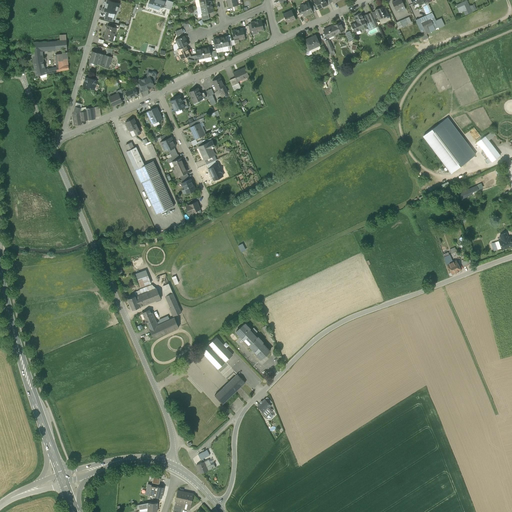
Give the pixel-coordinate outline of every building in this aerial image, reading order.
[(104,11),(106,11),(110,12),(115,14),(116,14),(117,11),(118,7),(119,3),(107,0),(107,3),(106,3),(105,7),(105,8),(104,11)] [(173,2),(166,0),(165,0),(163,7),(171,10),(173,2)] [(317,0),(315,1),(318,9),(327,5),(324,0),(317,0)] [(396,0),(392,2),(395,10),(404,6),(401,0),(396,0)] [(302,13),(304,16),(313,12),(310,6),(309,3),(299,7),(301,10),(298,11),(300,14),(302,13)] [(212,4),(200,7),(202,14),(208,13),(214,12),(212,4)] [(379,19),(388,15),(384,6),(376,9),(376,10),(375,11),(378,17),(379,19)] [(284,15),(287,23),(296,20),(292,11),(284,15)] [(376,23),(374,19),(372,13),(371,12),(362,16),(366,24),(372,21),(373,24),(376,23)] [(353,29),(354,32),(367,26),(366,24),(362,16),(361,13),(354,16),(357,22),(351,25),(352,28),(352,30),(353,29)] [(419,19),(421,23),(430,19),(433,25),(436,23),(432,13),(419,19)] [(108,16),(109,15),(106,14),(104,19),(113,22),(114,18),(108,16)] [(390,20),(388,15),(379,19),(381,24),(390,20)] [(396,23),(399,28),(411,23),(408,17),(396,23)] [(420,30),(422,36),(425,34),(422,29),(423,29),(421,23),(419,19),(415,21),(420,30)] [(433,25),(430,19),(421,23),(423,29),(427,27),(433,25)] [(252,29),(253,32),(264,30),(261,20),(251,23),(251,24),(252,29)] [(333,25),(333,26),(337,34),(344,30),(340,22),(333,25)] [(104,38),(111,40),(112,36),(114,37),(116,28),(113,27),(107,25),(107,26),(104,38),(103,38),(104,38)] [(328,38),(337,34),(333,26),(324,30),(328,38)] [(234,40),(245,38),(244,35),(243,29),(232,31),(234,40)] [(307,44),(309,50),(310,50),(320,45),(315,35),(311,37),(311,38),(305,40),(307,44)] [(177,43),(179,49),(186,46),(188,45),(184,36),(178,38),(175,40),(177,43)] [(220,38),(222,47),(229,46),(228,41),(227,36),(220,38)] [(216,49),(222,47),(220,38),(213,39),(215,49),(216,49)] [(62,49),(62,41),(60,41),(31,44),(32,52),(43,51),(55,50),(62,49)] [(181,59),(186,57),(190,55),(186,46),(179,49),(177,50),(181,59)] [(209,47),(202,48),(204,58),(211,57),(210,52),(209,47)] [(197,60),(198,60),(199,59),(204,58),(202,48),(195,50),(196,55),(197,60)] [(89,62),(97,64),(100,54),(92,51),(89,62)] [(43,61),(43,54),(32,56),(33,63),(43,61)] [(55,55),(56,67),(63,66),(62,54),(55,55)] [(112,57),(100,54),(97,64),(109,67),(112,57)] [(334,76),(338,74),(333,56),(329,57),(334,76)] [(34,69),(36,76),(46,74),(45,70),(43,61),(33,63),(34,69)] [(46,74),(64,70),(63,66),(56,67),(45,70),(46,74)] [(235,78),(237,81),(249,76),(245,68),(237,72),(237,71),(233,72),(235,78)] [(143,90),(143,91),(154,86),(153,83),(155,82),(156,80),(155,80),(157,74),(156,74),(155,72),(153,72),(151,73),(148,72),(150,73),(148,77),(146,78),(139,81),(139,83),(143,90)] [(83,86),(94,90),(97,80),(88,77),(88,78),(85,77),(83,86)] [(220,88),(223,95),(227,92),(224,86),(220,78),(212,81),(216,90),(220,88)] [(229,80),(232,86),(238,83),(237,81),(235,78),(229,80)] [(125,93),(128,99),(138,94),(135,88),(125,93)] [(189,92),(193,101),(197,99),(198,101),(199,101),(206,97),(204,92),(200,94),(198,88),(189,92)] [(109,98),(113,106),(122,102),(121,99),(118,94),(113,96),(113,97),(110,98),(109,98)] [(211,95),(208,97),(207,97),(211,106),(216,104),(212,95),(211,95)] [(170,101),(175,111),(180,109),(184,107),(184,106),(182,101),(180,97),(170,101)] [(86,111),(88,120),(95,119),(95,117),(94,108),(86,109),(86,111)] [(147,112),(152,124),(158,121),(162,119),(157,108),(147,112)] [(82,124),(82,121),(80,112),(73,114),(72,114),(74,125),(82,124)] [(423,136),(451,173),(475,155),(447,118),(423,136)] [(126,122),(130,131),(133,129),(138,127),(134,119),(126,122)] [(190,128),(195,139),(200,137),(203,135),(198,124),(190,127),(190,128)] [(477,142),(486,154),(494,148),(488,140),(485,136),(477,142)] [(163,148),(165,152),(175,147),(171,137),(170,137),(164,140),(160,142),(162,148),(163,148)] [(204,159),(214,155),(211,148),(215,147),(212,141),(204,145),(199,147),(204,159)] [(126,145),(128,151),(134,148),(131,143),(126,145)] [(135,170),(144,165),(136,147),(134,148),(128,151),(127,151),(135,170)] [(499,155),(494,148),(486,154),(489,158),(491,161),(492,162),(499,156),(499,155)] [(204,159),(207,164),(215,161),(217,160),(214,155),(204,159)] [(172,162),(173,162),(176,170),(184,167),(180,158),(174,161),(172,162)] [(207,164),(209,169),(217,165),(215,161),(207,164)] [(153,162),(144,165),(135,170),(141,183),(159,174),(153,162)] [(223,176),(218,165),(217,165),(209,169),(214,180),(223,176)] [(187,172),(184,167),(176,170),(179,176),(186,172),(187,172)] [(174,206),(159,174),(141,183),(156,215),(174,206)] [(185,189),(187,193),(190,191),(190,192),(195,190),(192,184),(190,179),(182,183),(185,189)] [(460,194),(462,199),(472,194),(472,192),(478,190),(476,186),(460,194)] [(189,205),(189,206),(192,212),(192,213),(194,212),(200,210),(197,202),(189,205)] [(505,247),(506,248),(511,246),(511,244),(511,245),(510,239),(509,237),(508,238),(506,233),(500,235),(501,240),(498,241),(501,248),(505,247)] [(246,251),(242,244),(238,246),(241,253),(246,251)] [(449,252),(452,258),(458,256),(455,248),(450,250),(450,251),(449,252)] [(443,255),(446,265),(447,265),(452,263),(448,253),(443,255)] [(447,265),(452,275),(461,270),(460,270),(456,261),(452,263),(447,265)] [(138,280),(148,276),(145,270),(135,274),(138,280)] [(138,280),(141,287),(151,284),(148,276),(138,280)] [(166,296),(172,293),(169,283),(161,287),(166,296)] [(140,290),(140,291),(135,292),(136,296),(135,296),(139,307),(161,299),(157,288),(148,292),(146,287),(140,290)] [(166,297),(174,316),(181,313),(172,293),(166,296),(166,297)] [(128,299),(133,310),(139,307),(135,296),(128,299)] [(142,313),(149,329),(158,325),(156,322),(154,318),(153,318),(149,310),(142,313)] [(159,325),(170,320),(168,316),(159,320),(159,321),(156,322),(158,325),(159,324),(159,325)] [(149,329),(154,339),(179,328),(174,318),(170,320),(159,325),(159,324),(158,325),(149,329)] [(245,323),(236,331),(243,339),(242,340),(248,346),(249,345),(256,353),(255,354),(261,360),(270,351),(262,343),(263,342),(258,337),(256,338),(254,334),(257,332),(253,328),(250,331),(249,330),(250,329),(245,323)] [(216,337),(209,344),(225,362),(233,355),(216,337)] [(218,369),(225,362),(209,344),(201,352),(218,369)] [(214,396),(222,404),(245,383),(237,374),(214,396)] [(257,407),(261,411),(266,407),(268,409),(269,408),(272,406),(269,403),(266,399),(257,407)] [(272,411),(269,408),(268,409),(266,407),(261,411),(260,413),(264,418),(266,417),(270,413),(272,411)] [(198,455),(201,460),(203,459),(209,456),(206,451),(198,455)] [(201,474),(208,470),(206,467),(204,462),(202,463),(196,465),(200,474),(201,474)] [(153,496),(161,498),(164,488),(155,486),(153,495),(153,496)] [(182,508),(190,510),(193,494),(177,491),(175,502),(183,504),(182,508)] [(174,511),(175,511),(181,511),(182,508),(183,504),(175,502),(174,507),(173,511),(174,511)] [(156,511),(158,503),(148,503),(148,508),(147,511),(156,511)]
